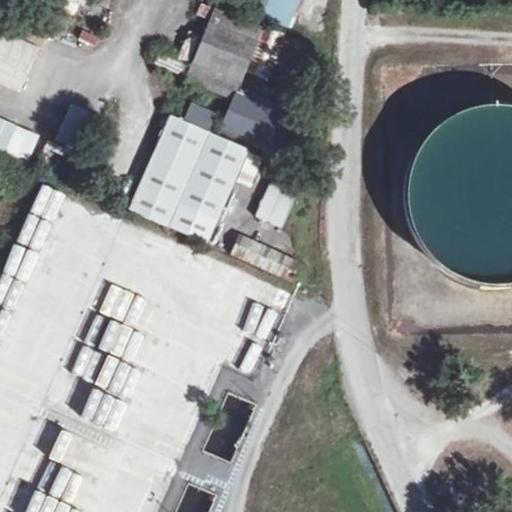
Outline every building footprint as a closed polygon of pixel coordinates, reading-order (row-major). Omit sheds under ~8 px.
[(269,23),(226,5),(195,77),(240,96),(269,23)] [(0,87),(19,95),(39,48),(0,31),(0,87)] [(185,38),(175,60),(158,53),(153,65),(180,77),(196,43),(185,38)] [(511,107),(496,105),(465,110),(437,125),(415,149),(404,177),(401,207),(409,237),(426,262),(450,281),(479,291),(509,291),(511,290),(511,107)] [(256,149),(179,115),(137,209),(215,243),(256,149)] [(0,120),(0,154),(30,163),(39,131),(0,120)] [(282,230),(297,195),(269,183),(254,218),(282,230)] [(314,260),(252,232),(243,253),(306,280),(314,260)]
